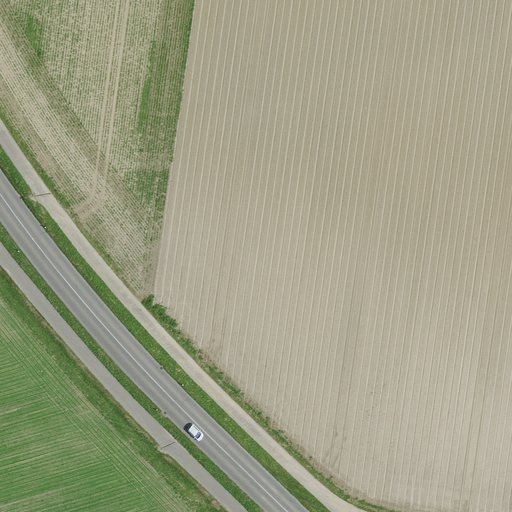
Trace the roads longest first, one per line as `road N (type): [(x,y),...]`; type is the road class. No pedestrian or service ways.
road 1 (track): [(0,129),(108,275),(343,511)]
road 2 (primary): [(0,192),(139,364),(287,511)]
road 3 (track): [(0,250),(66,333),(236,511)]
